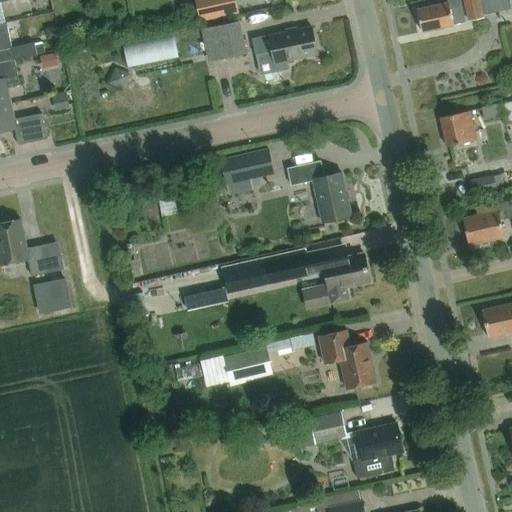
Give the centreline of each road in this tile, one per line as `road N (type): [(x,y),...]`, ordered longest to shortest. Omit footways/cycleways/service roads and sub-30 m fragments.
road 1 (unclassified): [(472,511),(382,99)]
road 2 (residential): [(0,177),(382,99)]
